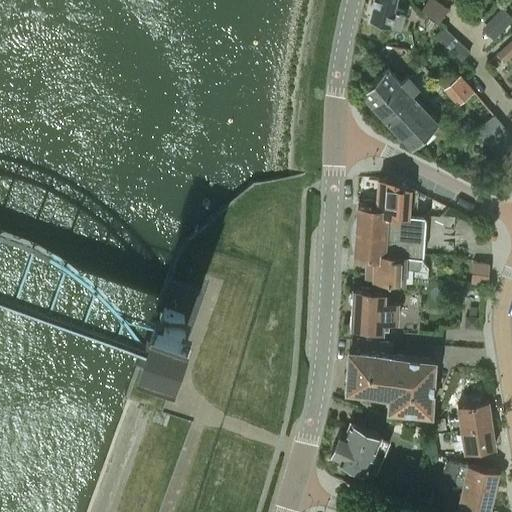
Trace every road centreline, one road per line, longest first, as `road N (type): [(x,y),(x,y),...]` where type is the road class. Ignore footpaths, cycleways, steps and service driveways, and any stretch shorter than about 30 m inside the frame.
road 1 (unclassified): [(293,488),(325,323),(334,134)]
road 2 (residential): [(334,134),(389,152),(511,217)]
road 3 (unclassified): [(334,134),(352,0)]
road 4 (residential): [(511,401),(501,332),(511,274)]
